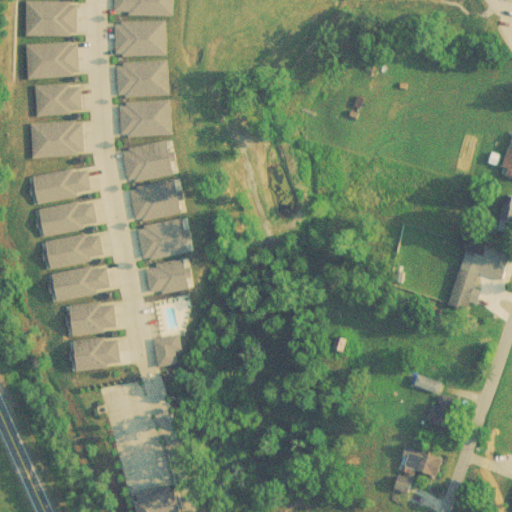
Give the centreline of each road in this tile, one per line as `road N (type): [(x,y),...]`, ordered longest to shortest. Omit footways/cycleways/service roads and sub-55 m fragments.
road 1 (residential): [(99,0),(102,156),(142,358),(192,511)]
road 2 (residential): [(436,511),(511,332)]
